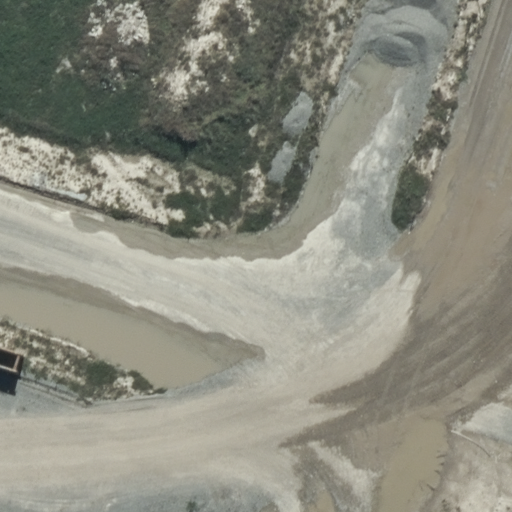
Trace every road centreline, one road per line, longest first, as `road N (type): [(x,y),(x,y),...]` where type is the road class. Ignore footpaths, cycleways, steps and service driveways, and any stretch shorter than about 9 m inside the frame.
road 1 (tertiary): [(511,101),(371,511)]
road 2 (tertiary): [(281,364),(403,0)]
road 3 (residential): [(0,275),(281,364)]
road 4 (tertiary): [(232,511),(281,364)]
